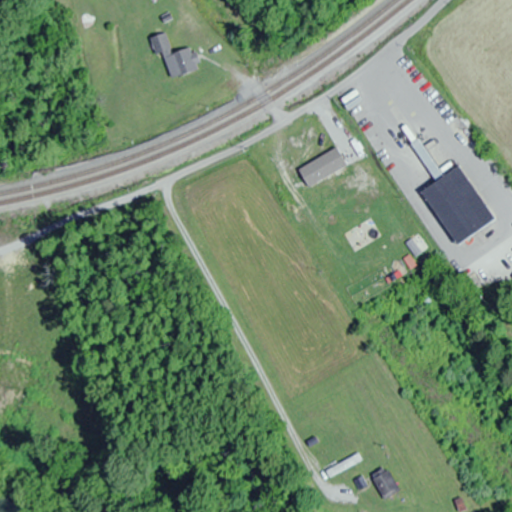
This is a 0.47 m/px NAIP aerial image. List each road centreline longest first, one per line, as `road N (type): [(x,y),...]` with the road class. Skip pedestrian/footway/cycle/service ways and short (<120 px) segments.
road 1 (residential): [(281,123),(444,0)]
road 2 (residential): [(281,123),(235,52),(242,27),(266,0)]
